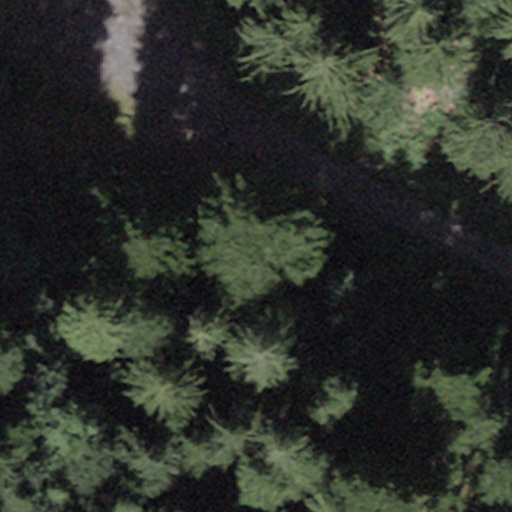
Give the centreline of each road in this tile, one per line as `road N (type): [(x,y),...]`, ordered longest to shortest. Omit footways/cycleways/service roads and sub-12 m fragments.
road 1 (track): [(511,259),(264,143),(145,0)]
road 2 (track): [(0,129),(121,155),(264,143)]
road 3 (track): [(0,15),(157,17)]
